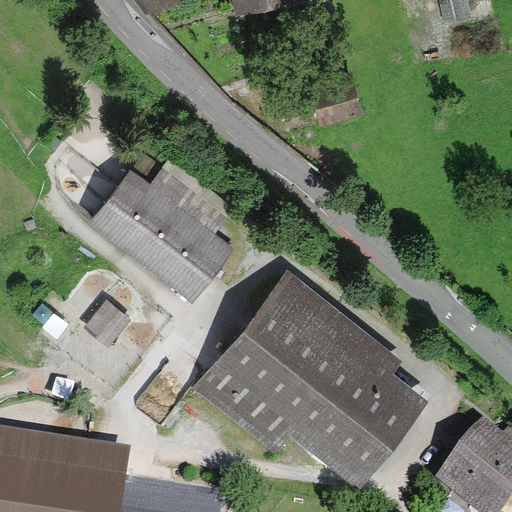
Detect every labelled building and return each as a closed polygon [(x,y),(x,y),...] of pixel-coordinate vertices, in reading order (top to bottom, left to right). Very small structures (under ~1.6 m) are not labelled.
[(132,0),(145,17),(182,0),(132,0)] [(304,0),(228,0),(234,19),(304,0)] [(457,0),(461,17),(475,14),(471,0),(457,0)] [(365,98),(356,67),(314,79),(323,109),(365,98)] [(192,309),(239,253),(215,234),(233,213),(169,159),(150,182),(134,169),(89,223),(192,309)] [(356,489),(430,399),(397,373),(405,363),(292,272),(194,391),(273,455),(289,435),(356,489)] [(106,305),(87,326),(108,346),(128,324),(106,305)] [(435,477),(480,511),(500,511),(511,498),(511,436),(484,415),(435,477)] [(0,511),(118,511),(128,448),(0,428),(0,511)]
